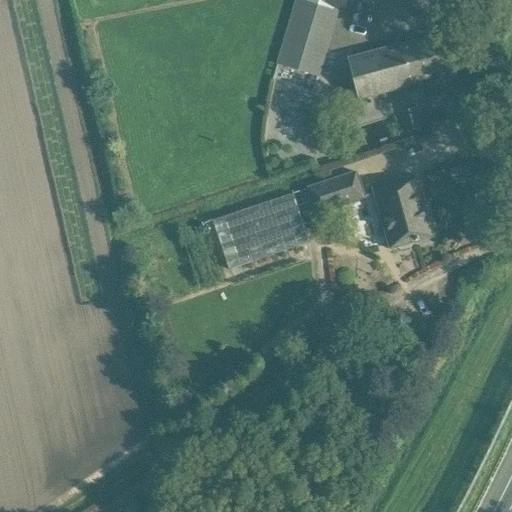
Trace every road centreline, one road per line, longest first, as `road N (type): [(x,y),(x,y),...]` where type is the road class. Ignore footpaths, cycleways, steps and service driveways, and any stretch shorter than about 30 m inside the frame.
road 1 (residential): [(511,244),(447,267),(328,351)]
road 2 (residential): [(464,0),(511,182)]
